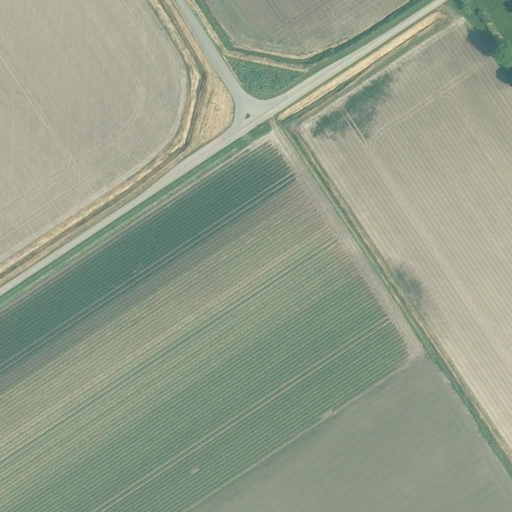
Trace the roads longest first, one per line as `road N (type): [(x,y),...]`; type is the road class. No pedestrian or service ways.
road 1 (unclassified): [(0,290),(254,119)]
road 2 (unclassified): [(254,119),(436,0)]
road 3 (unclassified): [(254,119),(175,0)]
